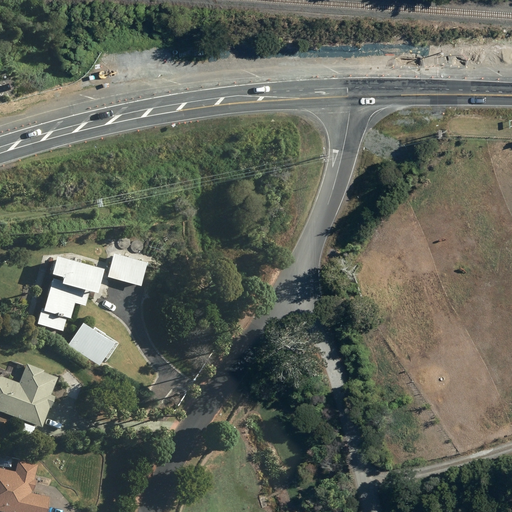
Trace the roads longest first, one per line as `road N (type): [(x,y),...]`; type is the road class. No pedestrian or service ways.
road 1 (primary): [(351,85),(182,97),(0,143)]
road 2 (residential): [(152,511),(165,474),(301,276)]
road 3 (residential): [(373,511),(301,276)]
road 4 (residential): [(301,276),(347,138),(351,85)]
road 5 (primary): [(511,89),(351,85)]
